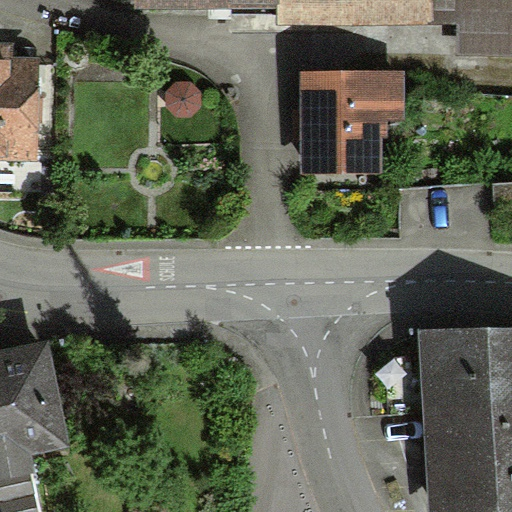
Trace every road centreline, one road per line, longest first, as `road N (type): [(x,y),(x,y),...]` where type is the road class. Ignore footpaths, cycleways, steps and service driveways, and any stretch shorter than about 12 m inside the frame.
road 1 (tertiary): [(0,281),(86,290),(306,278)]
road 2 (residential): [(306,278),(330,451),(355,511)]
road 3 (tertiary): [(306,278),(511,278)]
